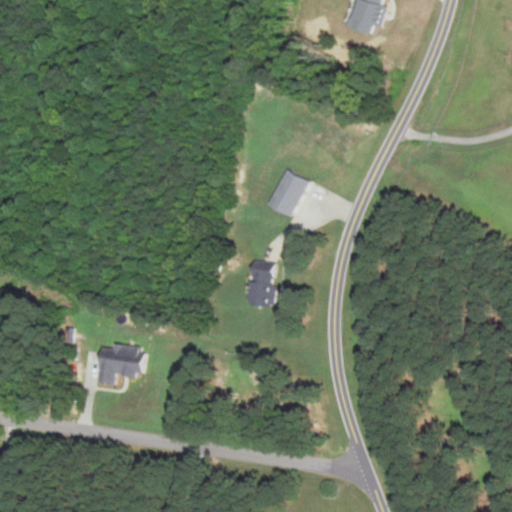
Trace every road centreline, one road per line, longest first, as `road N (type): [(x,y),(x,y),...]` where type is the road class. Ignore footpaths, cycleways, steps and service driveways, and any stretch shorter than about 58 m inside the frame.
road 1 (residential): [(385,511),(339,371),(340,268),(350,227),(420,88),(450,0)]
road 2 (residential): [(369,469),(0,415)]
